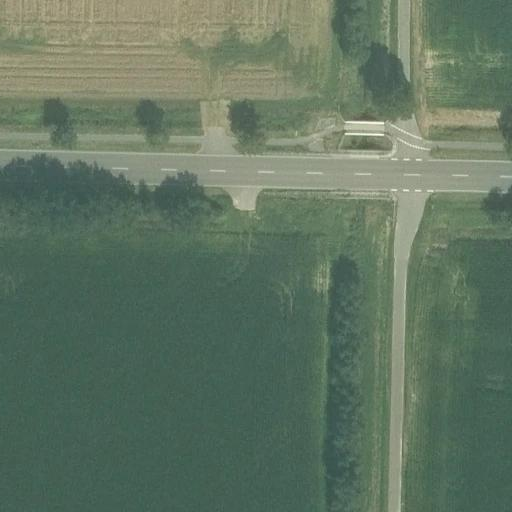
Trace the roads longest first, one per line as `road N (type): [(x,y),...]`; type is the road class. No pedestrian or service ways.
road 1 (secondary): [(411,174),(0,165)]
road 2 (unclassified): [(393,511),(411,174)]
road 3 (unclassified): [(406,0),(411,174)]
